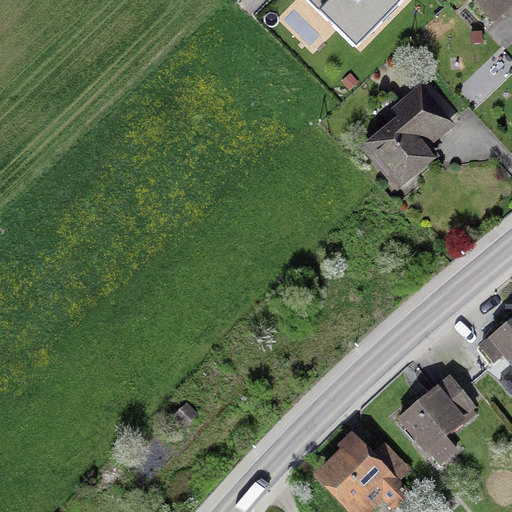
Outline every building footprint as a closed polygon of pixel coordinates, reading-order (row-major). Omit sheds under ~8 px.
[(403,0),(309,0),(357,47),(403,0)] [(511,5),(511,0),(473,0),(494,22),(511,5)] [(397,119),(360,151),(398,196),(438,162),(428,149),(454,127),(420,88),(391,112),(397,119)] [(511,321),(477,350),(491,367),(502,358),(511,369),(511,321)] [(450,376),(397,423),(428,459),(431,455),(441,466),(458,452),(447,439),(466,423),(464,420),(478,408),(450,376)] [(198,415),(185,403),(172,416),(184,429),(198,415)] [(343,451),(314,480),(346,511),(371,511),(382,502),(392,511),(394,511),(413,494),(403,483),(414,472),(384,441),(372,453),(352,433),(338,446),(343,451)]
